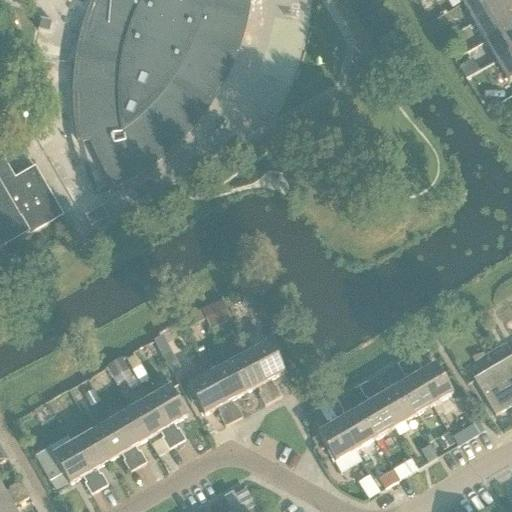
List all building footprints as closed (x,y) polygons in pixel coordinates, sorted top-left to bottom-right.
[(89,30),(84,29),(79,51),(75,74),(74,98),(76,121),(79,144),(96,140),(99,153),(96,155),(114,190),(131,181),(148,170),(145,166),(154,160),(157,164),(176,147),(194,128),(209,108),(222,86),(233,63),(241,39),(247,14),(248,0),(100,0),(97,7),(89,30)] [(496,0),(471,0),(464,5),(475,25),(511,2),(511,0),(497,0),(496,0)] [(511,2),(475,25),(486,44),(511,29),(511,25),(507,17),(511,13),(511,2)] [(41,20),(38,32),(50,35),(53,23),(41,20)] [(511,29),(486,44),(498,64),(511,55),(511,29)] [(511,55),(498,64),(509,83),(511,81),(511,55)] [(0,254),(64,218),(35,169),(15,180),(0,154),(0,254)] [(107,218),(101,209),(86,218),(92,227),(107,218)] [(250,294),(242,299),(247,308),(255,304),(250,294)] [(231,322),(223,302),(202,311),(211,331),(231,322)] [(201,312),(195,315),(199,325),(205,322),(201,312)] [(162,359),(172,354),(163,337),(154,342),(155,344),(162,357),(162,359)] [(249,356),(274,404),(282,399),(276,387),(275,388),(272,382),(285,375),(270,345),(249,356)] [(149,354),(140,359),(149,374),(158,370),(149,354)] [(249,356),(229,367),(245,396),(258,389),(261,395),(259,396),(265,408),(274,404),(249,356)] [(414,357),(406,362),(433,408),(453,396),(436,367),(423,375),(419,369),(421,368),(414,357)] [(511,358),(493,369),(511,400),(511,358)] [(122,360),(107,369),(113,380),(128,371),(122,360)] [(433,408),(406,362),(397,366),(404,378),(406,377),(409,383),(397,390),(414,419),(433,408)] [(234,424),(210,377),(205,367),(184,378),(189,388),(204,417),(218,410),(221,416),(219,417),(226,429),(234,424)] [(245,396),(229,367),(210,377),(234,424),(243,420),(236,408),(235,409),(232,403),(245,396)] [(511,408),(511,400),(493,369),(474,381),(496,418),(511,408)] [(414,419),(397,390),(384,398),(381,392),(382,391),(375,379),(367,384),(394,431),(414,419)] [(394,431),(367,384),(359,389),(366,401),(367,400),(370,405),(358,413),(375,442),(394,431)] [(192,405),(196,403),(189,388),(184,390),(192,405)] [(151,401),(178,447),(186,443),(179,431),(178,432),(174,426),(188,418),(171,389),(151,401)] [(92,393),(85,397),(86,399),(91,408),(99,404),(94,395),(92,393)] [(178,447),(151,401),(131,412),(148,441),(161,434),(164,440),(163,441),(169,452),(178,447)] [(337,402),(328,407),(356,453),(375,442),(358,413),(345,420),(342,415),(344,414),(337,402)] [(356,453),(328,407),(320,412),(327,423),(329,422),(332,428),(318,436),(335,465),(356,453)] [(131,412),(112,424),(139,470),(147,465),(140,453),(139,454),(136,449),(148,441),(131,412)] [(459,448),(485,433),(479,423),(453,438),(459,448)] [(112,424),(93,435),(109,464),(122,456),(125,462),(124,463),(131,475),(139,470),(112,424)] [(448,434),(437,441),(443,452),(455,445),(448,434)] [(109,464),(93,435),(73,446),(100,492),(108,488),(102,476),(100,477),(97,471),(109,464)] [(100,492),(73,446),(54,457),(50,450),(36,459),(50,484),(63,476),(70,487),(83,479),(87,485),(85,486),(92,497),(100,492)] [(399,483),(418,472),(412,461),(393,472),(399,483)] [(394,477),(383,483),(388,491),(399,485),(394,477)] [(4,495),(0,487),(0,506),(25,491),(21,483),(9,490),(10,492),(4,495)] [(25,491),(0,506),(0,511),(14,511),(12,508),(18,505),(19,507),(30,500),(25,491)] [(247,511),(254,508),(244,492),(235,497),(233,494),(224,499),(231,511),(233,510),(234,511),(247,511)]
